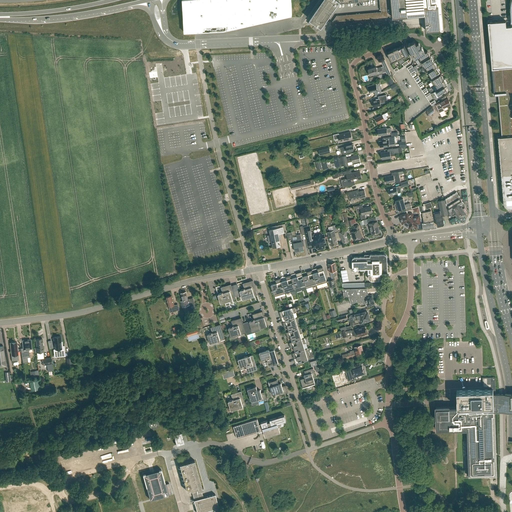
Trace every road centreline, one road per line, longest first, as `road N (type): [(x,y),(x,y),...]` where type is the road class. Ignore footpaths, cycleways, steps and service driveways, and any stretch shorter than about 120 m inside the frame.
road 1 (residential): [(391,240),(351,65),(406,37),(422,38),(456,89)]
road 2 (tertiary): [(0,323),(74,314),(258,269)]
road 3 (unclassified): [(165,36),(178,43),(308,38),(343,24),(423,21)]
road 4 (secondary): [(458,0),(478,222)]
road 5 (secondary): [(493,220),(472,0)]
road 6 (secondary): [(478,231),(511,440)]
road 7 (unclassified): [(313,448),(381,424),(392,343)]
road 8 (primary): [(0,19),(149,0)]
road 9 (tertiary): [(258,269),(391,240)]
